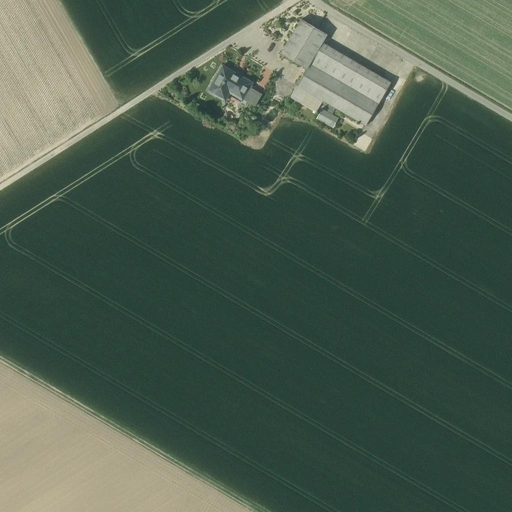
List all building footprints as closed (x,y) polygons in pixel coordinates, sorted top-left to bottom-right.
[(306,70),(296,86),(322,102),(330,106),(335,109),(366,127),(391,84),(322,44),(327,35),(301,20),(281,54),(306,70)] [(242,99),(248,103),(255,91),(249,88),(252,84),(222,67),(208,91),(217,97),(222,88),(230,93),(242,100),(242,99)] [(314,116),(322,102),(296,86),(288,101),(314,116)] [(222,88),(217,97),(225,101),(230,93),(222,88)] [(248,103),(255,107),(262,95),(255,91),(248,103)] [(335,109),(330,106),(327,112),(332,115),(335,109)] [(327,112),(322,109),(316,119),(332,129),(338,118),(332,115),(327,112)]
